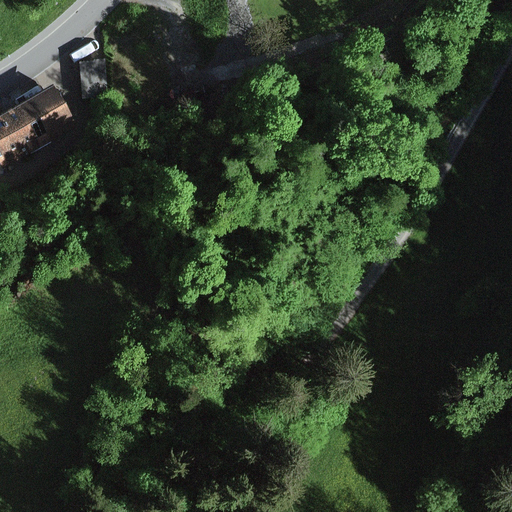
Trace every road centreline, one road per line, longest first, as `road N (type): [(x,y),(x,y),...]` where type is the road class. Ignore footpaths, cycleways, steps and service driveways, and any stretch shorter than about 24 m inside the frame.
road 1 (track): [(241,511),(315,370),(413,230),(511,50)]
road 2 (residential): [(0,86),(108,0)]
